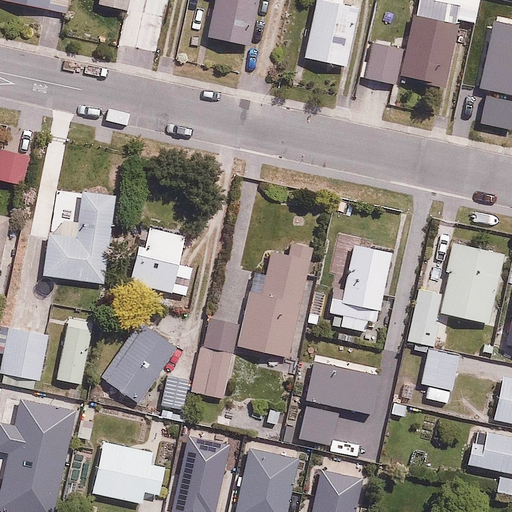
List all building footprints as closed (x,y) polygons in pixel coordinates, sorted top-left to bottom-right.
[(0,0),(66,12),(68,0),(0,0)] [(254,0),(205,0),(202,37),(249,42),(254,0)] [(344,65),(355,5),(342,2),(341,0),(310,0),(299,57),(344,65)] [(365,38),(358,78),(397,84),(399,78),(442,85),(454,17),(487,23),(491,0),(409,0),(402,45),(365,38)] [(511,0),(498,0),(497,9),(511,11),(511,0)] [(176,16),(126,10),(122,47),(172,53),(176,16)] [(511,34),(491,29),(484,54),(511,62),(511,34)] [(0,181),(24,185),(30,155),(0,149),(0,181)] [(103,283),(111,193),(75,190),(71,230),(48,228),(43,278),(103,283)] [(175,260),(182,233),(138,223),(125,281),(185,295),(192,264),(175,260)] [(390,250),(348,243),(338,297),(326,294),(321,322),(363,330),(365,321),(376,323),(390,250)] [(437,310),(488,321),(503,254),(451,243),(440,291),(417,286),(405,339),(429,344),(437,310)] [(316,262),(261,248),(236,343),(290,358),(316,262)] [(219,397),(234,321),(201,315),(186,391),(219,397)] [(80,384),(90,322),(63,317),(53,379),(80,384)] [(135,402),(176,347),(138,319),(96,373),(135,402)] [(45,336),(10,328),(0,368),(0,378),(33,387),(45,336)] [(457,354),(424,348),(418,381),(450,387),(457,354)] [(179,411),(186,378),(161,374),(155,406),(179,411)] [(511,376),(499,374),(489,418),(511,422),(511,376)] [(511,432),(472,424),(463,465),(497,472),(493,490),(511,493),(511,432)] [(147,462),(149,447),(98,438),(89,491),(140,500),(142,491),(160,494),(164,465),(147,462)] [(207,458),(172,453),(167,491),(201,495),(207,458)]
